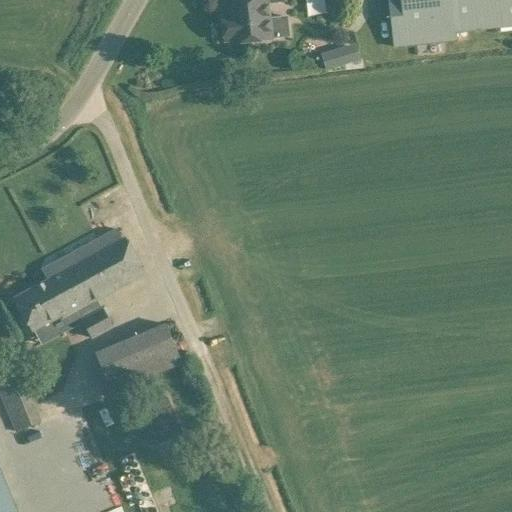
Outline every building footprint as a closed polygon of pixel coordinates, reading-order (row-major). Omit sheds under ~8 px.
[(270,40),(289,38),(287,16),(268,18),(266,3),(284,1),(283,0),(232,0),(226,1),(228,18),(221,19),(224,41),(230,41),(231,45),(270,40)] [(511,0),(386,0),(393,48),(416,45),(455,41),(455,33),(511,26),(511,0)] [(322,50),(340,65),(350,53),(348,51),(353,45),(344,37),(339,43),(333,37),(322,50)] [(97,299),(144,273),(125,239),(123,240),(117,230),(42,271),(47,281),(14,299),(31,331),(61,315),(63,318),(79,309),(85,319),(83,321),(92,338),(113,327),(97,299)] [(92,350),(111,394),(184,361),(165,318),(92,350)] [(20,370),(0,378),(0,396),(16,433),(42,422),(20,370)] [(148,416),(159,444),(181,435),(170,407),(171,407),(167,398),(143,407),(147,416),(148,416)] [(15,511),(0,475),(0,511),(15,511)]
